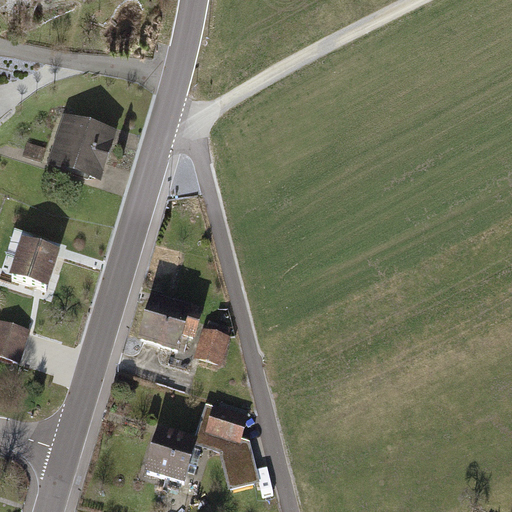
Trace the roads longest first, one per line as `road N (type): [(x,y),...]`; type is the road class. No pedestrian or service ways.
road 1 (residential): [(293,511),(199,150),(166,125)]
road 2 (tertiary): [(68,456),(166,125)]
road 3 (residential): [(166,125),(216,113),(428,0)]
road 4 (residential): [(0,47),(178,78)]
